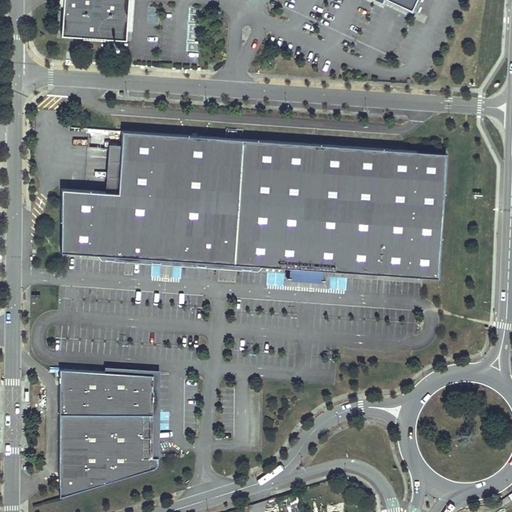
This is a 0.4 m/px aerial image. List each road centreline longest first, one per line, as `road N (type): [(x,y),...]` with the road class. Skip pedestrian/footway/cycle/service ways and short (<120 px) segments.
road 1 (unclassified): [(15,73),(511,108)]
road 2 (unclassified): [(15,73),(11,511)]
road 3 (unclassified): [(258,484),(347,463),(383,483),(394,511)]
road 4 (unclassified): [(360,408),(324,420),(282,470),(258,484)]
road 5 (secondary): [(511,196),(505,325)]
